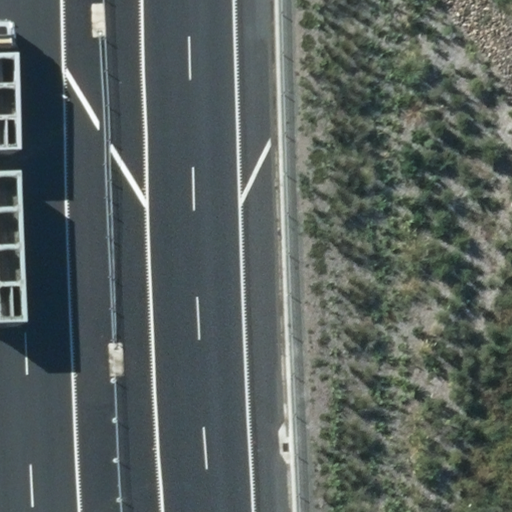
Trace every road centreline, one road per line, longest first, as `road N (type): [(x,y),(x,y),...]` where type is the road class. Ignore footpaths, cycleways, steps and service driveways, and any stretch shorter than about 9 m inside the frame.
road 1 (motorway): [(196,0),(221,511)]
road 2 (motorway): [(35,511),(16,0)]
